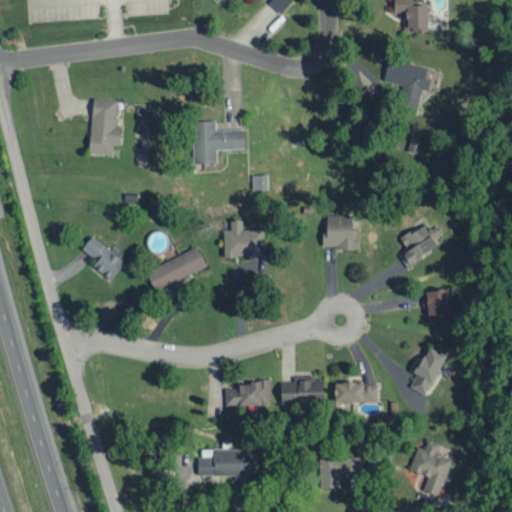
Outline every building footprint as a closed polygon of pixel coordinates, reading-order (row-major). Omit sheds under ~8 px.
[(253,0),(254,1),(254,0),(270,0),(282,10),(290,0),(253,0)] [(429,2),(415,3),(414,0),(393,0),(394,10),(403,10),(404,29),(430,28),(429,2)] [(385,79),(407,83),(402,103),(418,106),(422,86),(429,88),(432,77),(426,76),(428,66),(390,57),(385,79)] [(121,143),(122,124),(116,123),(118,98),(94,96),(90,150),(113,152),(113,143),(121,143)] [(246,146),(246,127),(216,128),(216,119),(194,120),(196,161),(217,161),(217,147),(246,146)] [(252,173),(253,188),(268,187),(267,172),(252,173)] [(323,245),(356,246),(357,212),(328,212),(327,227),(323,227),(323,245)] [(264,227),(243,227),(243,218),(231,218),(231,227),(224,227),(225,254),(249,254),(249,259),(265,259),(264,227)] [(440,244),(434,236),(442,231),(438,224),(430,229),(424,220),(401,236),(409,248),(400,253),(407,265),(440,244)] [(98,259),(94,264),(111,279),(126,262),(94,233),(83,246),(98,259)] [(207,266),(199,246),(146,266),(154,287),(207,266)] [(452,320),(451,288),(422,289),(423,304),(428,304),(429,321),(452,320)] [(446,352),(430,345),(424,360),(414,356),(409,368),(416,371),(410,385),(428,393),(446,352)] [(282,402),(326,401),(325,375),(294,375),(294,379),(282,380),(282,402)] [(271,402),(270,381),(225,383),(226,404),(271,402)] [(378,400),(379,381),(337,381),(337,399),(378,400)] [(451,456),(438,452),(441,441),(428,437),(424,450),(416,447),(410,468),(428,473),(424,488),(441,493),(451,456)] [(200,473),(236,473),(236,478),(256,478),(255,446),(200,446),(200,473)] [(365,455),(323,456),(323,486),(341,485),(341,472),(365,471),(365,455)]
